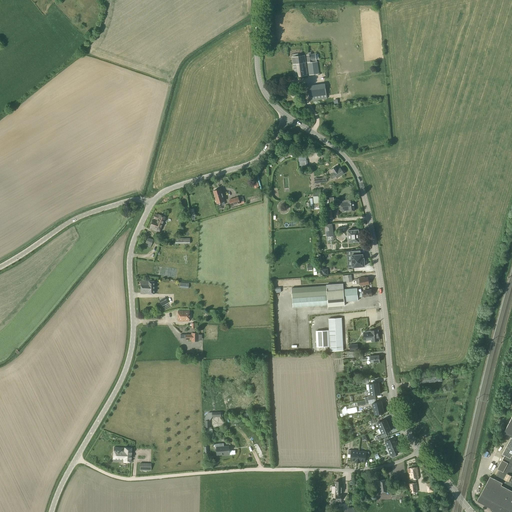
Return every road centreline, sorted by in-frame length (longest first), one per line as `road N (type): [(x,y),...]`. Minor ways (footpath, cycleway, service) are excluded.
road 1 (tertiary): [(421,451),(394,396),(357,177),(339,152),(288,117)]
road 2 (tertiary): [(50,511),(124,375),(133,341),(130,251),(151,203)]
road 3 (track): [(305,469),(126,479),(76,457)]
road 4 (tertiary): [(288,117),(252,163),(181,184),(151,203)]
road 5 (tertiary): [(151,203),(127,202),(68,223),(0,267)]
road 6 (tertiary): [(288,117),(259,77),(259,0)]
